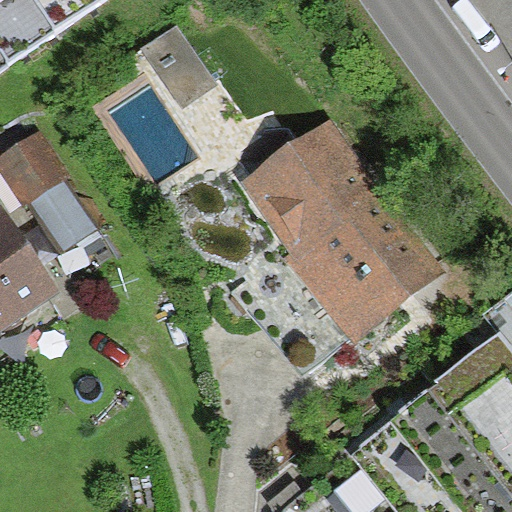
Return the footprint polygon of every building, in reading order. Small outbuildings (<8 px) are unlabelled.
[(0,0),(0,79),(119,0),(0,0)] [(186,32),(153,59),(193,105),(225,77),(186,32)] [(365,339),(450,279),(343,129),(258,190),(365,339)] [(0,173),(23,211),(63,187),(34,139),(0,159),(0,173)] [(0,337),(59,302),(8,219),(0,223),(0,337)] [(511,511),(511,350),(499,334),(302,511),(511,511)]
